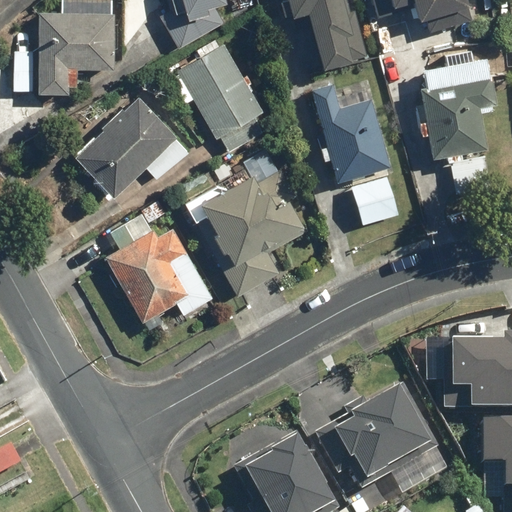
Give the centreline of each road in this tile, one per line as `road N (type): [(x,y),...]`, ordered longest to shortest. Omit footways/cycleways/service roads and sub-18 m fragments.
road 1 (residential): [(511,255),(399,279),(103,444)]
road 2 (residential): [(103,444),(0,257)]
